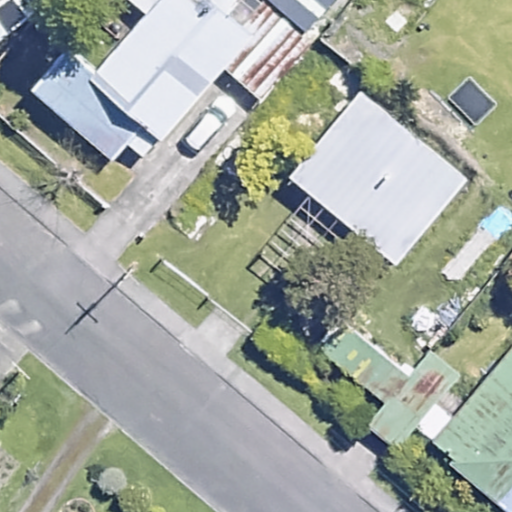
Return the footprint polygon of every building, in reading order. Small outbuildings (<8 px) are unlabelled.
[(119,0),(139,18),(93,70),(67,46),(36,81),(133,166),(222,66),(261,99),(313,36),(269,0),(266,0),(242,29),(224,13),(234,0),(119,0)] [(0,57),(27,26),(0,2),(0,57)] [(467,180),(359,92),(287,181),(395,269),(467,180)] [(457,385),(434,347),(385,376),(408,414),(457,385)] [(511,511),(511,350),(431,444),(508,511),(511,511)]
